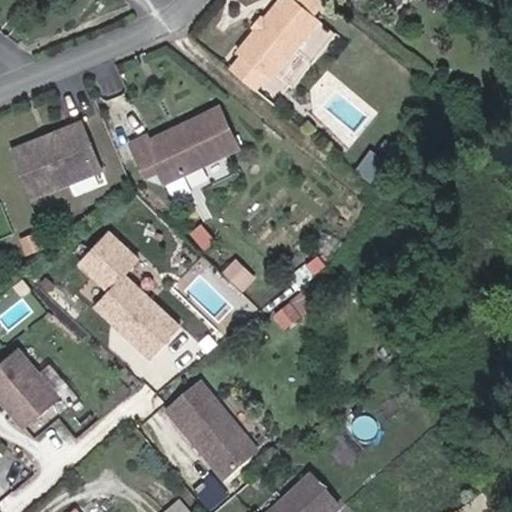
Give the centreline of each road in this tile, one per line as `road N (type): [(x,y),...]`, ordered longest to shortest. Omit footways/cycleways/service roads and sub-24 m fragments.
road 1 (residential): [(193,0),(173,20),(0,90)]
road 2 (unknown): [(11,511),(117,423)]
